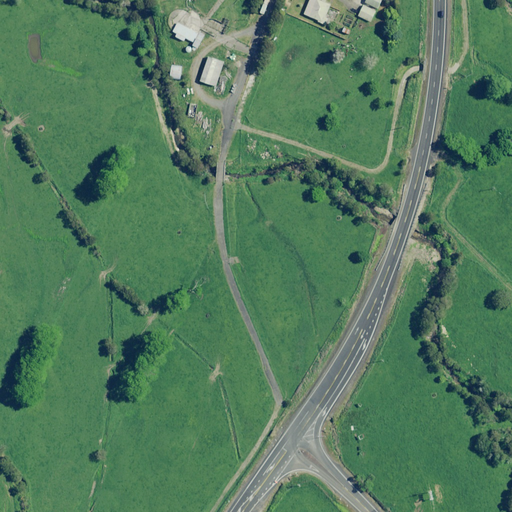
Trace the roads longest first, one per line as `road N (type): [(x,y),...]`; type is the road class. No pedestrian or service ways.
road 1 (primary): [(439,0),(426,136),(368,313)]
road 2 (primary): [(368,313),(356,357),(319,419),(322,467)]
road 3 (primary): [(368,313),(289,444)]
